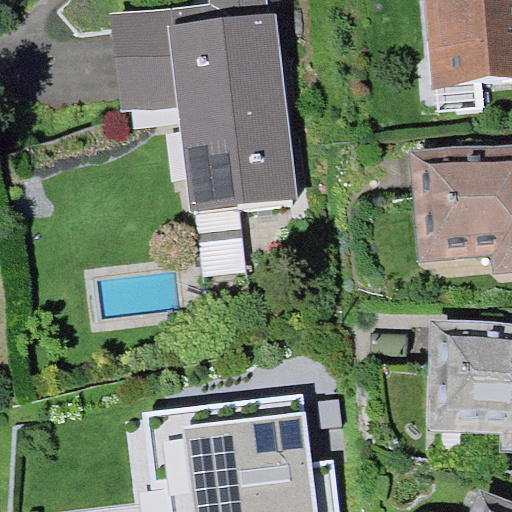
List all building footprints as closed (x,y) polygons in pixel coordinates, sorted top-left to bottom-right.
[(201,0),(203,14),(97,28),(111,127),(163,120),(177,222),(292,207),(263,0),(201,0)] [(511,0),(422,0),(434,101),(511,92),(511,0)] [(511,150),(400,164),(416,284),(511,271),(511,150)] [(511,328),(419,329),(419,436),(498,436),(498,462),(511,462),(511,328)] [(320,511),(306,396),(145,410),(154,511),(320,511)] [(499,511),(469,500),(463,511),(499,511)]
